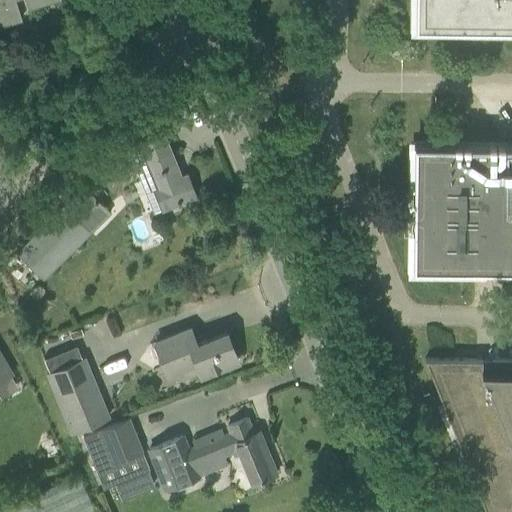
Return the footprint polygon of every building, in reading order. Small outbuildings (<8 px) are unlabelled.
[(0,0),(0,25),(0,26),(21,19),(14,0),(25,0),(27,3),(35,0),(0,0)] [(511,0),(414,0),(415,26),(511,27),(511,0)] [(164,135),(128,149),(129,150),(145,192),(154,189),(158,199),(171,193),(175,203),(195,196),(187,175),(181,177),(164,135)] [(511,142),(414,142),(412,266),(511,267),(511,142)] [(83,186),(17,252),(43,278),(110,213),(84,187),(83,186)] [(237,360),(226,332),(197,343),(190,328),(155,342),(165,366),(193,355),(201,375),(237,360)] [(0,379),(12,373),(0,353),(0,379)] [(70,433),(109,417),(84,357),(45,372),(70,433)] [(467,358),(425,358),(437,390),(442,402),(486,511),(511,511),(511,358),(477,359),(467,358)] [(97,431),(83,436),(96,469),(103,488),(149,469),(142,451),(143,451),(129,416),(96,429),(97,431)] [(203,442),(189,448),(184,434),(147,448),(164,490),(200,476),(198,472),(226,461),(223,455),(225,450),(232,448),(235,455),(239,453),(252,483),(276,473),(263,441),(258,443),(254,432),(253,432),(247,417),(227,425),(230,431),(223,434),(221,430),(201,438),(203,442)] [(27,465),(31,469),(36,465),(32,461),(27,465)] [(0,511),(95,511),(78,473),(0,508),(0,511)]
